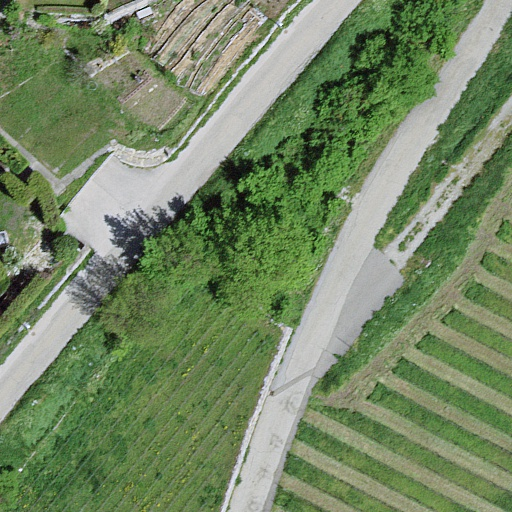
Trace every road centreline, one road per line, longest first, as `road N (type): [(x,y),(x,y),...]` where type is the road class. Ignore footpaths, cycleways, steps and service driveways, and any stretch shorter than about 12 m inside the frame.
road 1 (residential): [(352,0),(135,253),(0,427)]
road 2 (unclassified): [(312,330),(336,265),(491,0)]
road 3 (unclassified): [(312,330),(429,222),(511,128)]
road 4 (unclassified): [(244,511),(312,330)]
